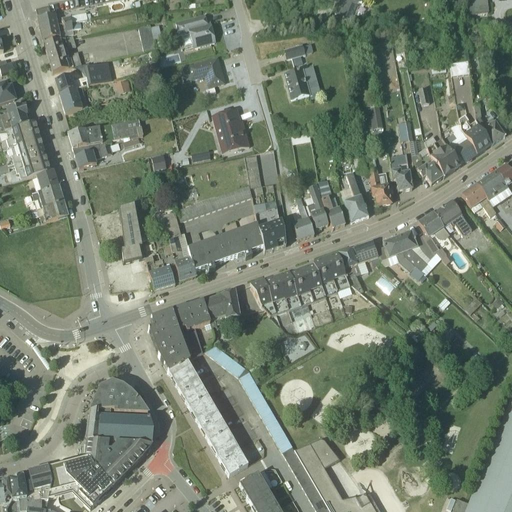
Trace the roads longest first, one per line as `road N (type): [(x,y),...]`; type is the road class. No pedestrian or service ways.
road 1 (secondary): [(111,323),(396,221),(511,147)]
road 2 (residential): [(103,326),(83,230),(12,0)]
road 3 (residential): [(0,471),(36,459),(53,444),(80,391),(131,362)]
